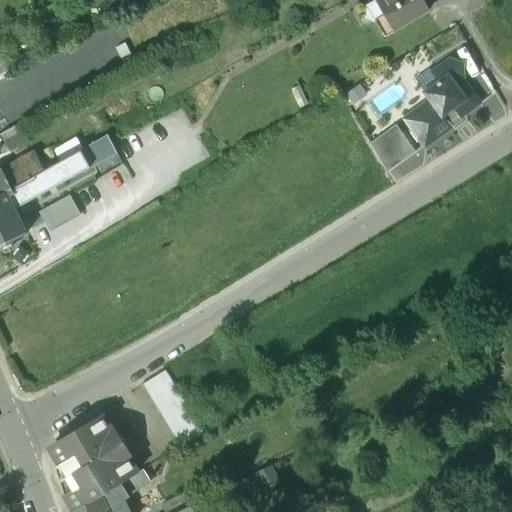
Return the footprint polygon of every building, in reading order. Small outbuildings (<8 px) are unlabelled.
[(376,0),(386,16),(378,21),(386,35),(428,11),(422,0),(376,0)] [(450,59),(432,72),(429,69),(415,80),(424,92),(423,92),(429,101),(404,119),(424,147),(451,128),(450,125),(478,104),(460,80),(463,77),(463,71),(461,65),(456,61),(450,59)] [(36,116),(21,124),(24,130),(25,133),(40,125),(36,116)] [(415,152),(396,125),(370,144),(387,172),(415,152)] [(24,130),(4,140),(11,150),(29,141),(25,133),(24,130)] [(93,134),(40,162),(45,170),(80,151),(97,141),(93,134)] [(11,189),(4,192),(10,203),(22,205),(75,176),(88,166),(80,151),(45,170),(11,189)] [(36,153),(0,172),(0,194),(4,192),(11,189),(45,170),(40,162),(36,153)] [(4,192),(0,194),(0,247),(26,235),(10,203),(4,192)] [(62,200),(44,211),(52,224),(70,213),(62,200)] [(203,434),(165,371),(142,384),(181,447),(203,434)] [(101,416),(49,448),(59,464),(55,467),(56,468),(62,464),(68,475),(60,480),(61,482),(67,478),(74,489),(64,494),(74,511),(116,486),(136,474),(129,461),(132,459),(112,428),(109,429),(101,416)] [(271,466),(255,474),(262,487),(277,479),(271,466)] [(136,474),(116,486),(123,501),(129,497),(128,496),(136,491),(137,492),(150,484),(142,470),(136,474)] [(245,503),(236,483),(226,488),(234,504),(245,503)] [(74,511),(72,511),(129,511),(123,501),(116,486),(74,511)] [(162,504),(166,511),(177,511),(189,506),(183,493),(162,504)] [(189,506),(177,511),(202,511),(198,502),(189,506)]
